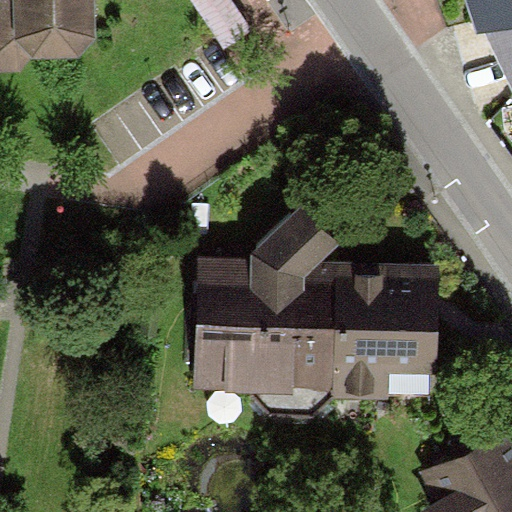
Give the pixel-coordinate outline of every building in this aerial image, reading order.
[(0,0),(0,64),(24,64),(38,43),(81,41),(96,24),(96,1),(92,1),(92,0),(0,0)] [(227,0),(195,0),(225,45),(248,30),(227,0)] [(511,0),(478,0),(486,25),(500,20),(511,16),(511,0)] [(511,16),(500,20),(511,55),(511,16)] [(255,262),(200,262),(199,384),(247,384),(272,413),(314,415),(339,389),(436,390),(438,262),(313,261),(309,257),(334,235),(305,202),(255,245),(255,262)] [(511,511),(511,430),(509,424),(430,470),(454,511),(511,511)]
